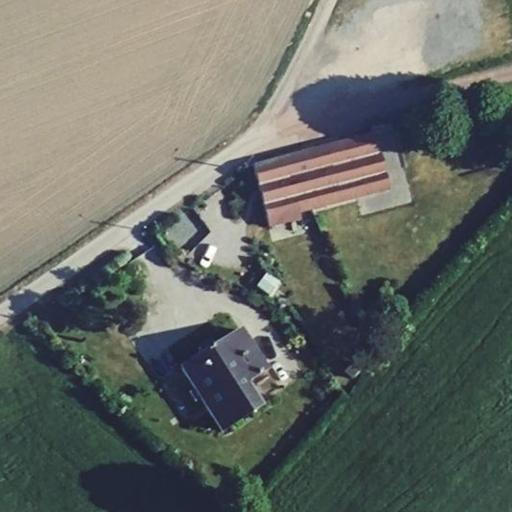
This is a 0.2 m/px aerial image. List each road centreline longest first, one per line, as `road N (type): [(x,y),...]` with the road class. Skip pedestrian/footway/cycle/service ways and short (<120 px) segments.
road 1 (track): [(277,126),(511,73)]
road 2 (track): [(277,126),(281,96),(326,0)]
